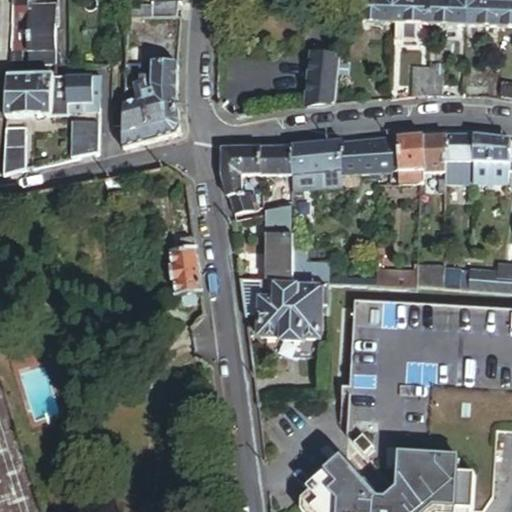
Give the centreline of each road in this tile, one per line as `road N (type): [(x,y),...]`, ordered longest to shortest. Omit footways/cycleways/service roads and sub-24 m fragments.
road 1 (residential): [(251,511),(204,141)]
road 2 (residential): [(511,124),(455,115),(204,141)]
road 3 (residential): [(204,141),(0,192)]
road 4 (residential): [(204,141),(209,0)]
